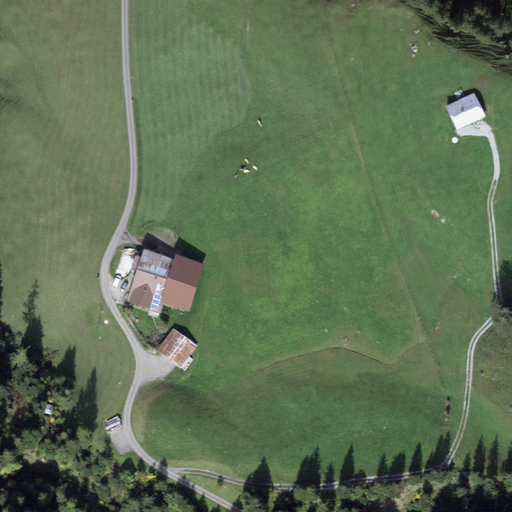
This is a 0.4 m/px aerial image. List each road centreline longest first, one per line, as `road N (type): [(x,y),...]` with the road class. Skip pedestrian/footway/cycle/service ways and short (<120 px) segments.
road 1 (unclassified): [(242,511),(147,458),(127,426),(141,365),(103,275),(133,189),(124,0)]
road 2 (track): [(433,470),(293,487),(166,470)]
